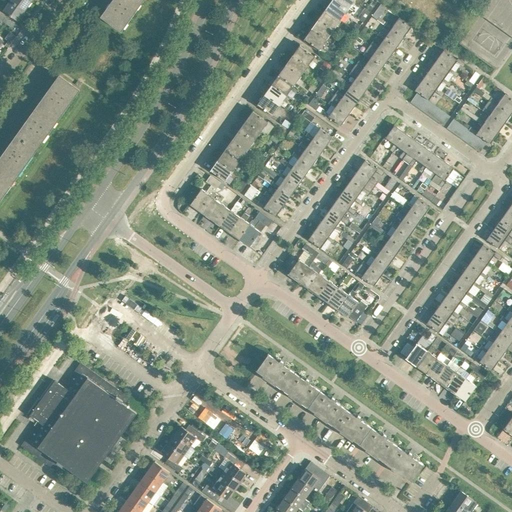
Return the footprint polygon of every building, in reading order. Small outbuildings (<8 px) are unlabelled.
[(32,1),(30,0),(9,0),(10,1),(25,11),(32,1)] [(143,1),(140,0),(112,0),(110,4),(111,4),(102,17),(121,31),(143,1)] [(348,10),(333,0),(332,0),(325,9),(341,20),(348,10)] [(355,0),(354,0),(333,0),(348,10),(355,0)] [(370,12),(377,2),(374,0),(372,0),(366,9),(370,12)] [(18,21),(25,11),(10,1),(3,11),(18,21)] [(386,8),(386,7),(381,4),(372,16),(376,19),(378,20),(380,17),(386,8)] [(341,20),(325,9),(318,19),(333,30),(341,20)] [(15,24),(5,17),(2,21),(4,23),(13,28),(15,24)] [(411,26),(407,23),(400,19),(400,18),(399,17),(393,26),(387,22),(384,26),(390,30),(392,28),(404,37),(412,26),(411,26)] [(337,37),(332,32),(333,30),(318,19),(311,29),(326,40),(332,44),(337,37)] [(352,29),(356,32),(360,26),(356,23),(352,29)] [(404,37),(392,28),(390,30),(388,34),(383,31),(381,33),(380,32),(377,35),(383,40),(385,38),(397,47),(404,37)] [(326,40),(311,29),(304,39),(304,40),(305,39),(319,49),(319,50),(326,40)] [(397,47),(385,38),(383,40),(379,46),(373,41),(370,45),(376,50),(378,48),(390,57),(397,47)] [(300,45),(293,55),(308,66),(315,56),(315,55),(314,56),(300,46),(301,45),(300,45)] [(390,57),(378,48),(376,50),(370,45),(366,51),(363,55),(369,59),(371,58),(383,66),(390,57)] [(466,64),(458,58),(457,59),(444,50),(436,60),(450,70),(452,68),(456,71),(460,65),(463,67),(466,64)] [(301,76),(308,66),(293,55),(286,65),(301,76)] [(383,66),(371,58),(369,59),(365,66),(359,61),(356,65),(362,69),(364,67),(376,76),(383,66)] [(459,74),(456,71),(452,68),(450,70),(436,60),(429,70),(443,80),(445,78),(449,81),(453,75),(456,77),(459,74)] [(320,68),(327,73),(331,66),(325,61),(320,68)] [(301,76),(286,65),(279,75),(294,86),(301,76)] [(376,76),(364,67),(362,69),(356,65),(352,71),(349,74),(356,79),(357,77),(369,86),(376,76)] [(452,83),(449,81),(445,78),(443,80),(429,70),(422,80),(436,90),(438,88),(442,91),(446,85),(449,87),(452,83)] [(473,84),(480,74),(476,71),(469,81),(473,84)] [(330,75),(337,81),(340,77),(332,72),(330,75)] [(294,86),(279,75),(271,85),(287,96),(294,86)] [(47,93),(38,105),(58,119),(80,90),(60,76),(51,88),(50,88),(47,92),(47,93)] [(369,86),(357,77),(356,79),(351,85),(345,81),(342,84),(349,89),(350,87),(362,96),(369,86)] [(486,79),(483,77),(474,89),(482,95),(484,92),(479,89),(486,79)] [(473,84),(469,81),(467,79),(464,83),(471,87),(473,84)] [(445,93),(442,91),(438,88),(436,90),(422,80),(415,90),(417,92),(418,92),(422,96),(427,99),(428,100),(429,100),(435,92),(442,97),(445,93)] [(287,96),(271,85),(264,95),(279,106),(287,96)] [(316,94),(320,98),(327,88),(322,85),(316,94)] [(362,96),(350,87),(349,89),(344,95),(338,90),(335,94),(342,98),(343,97),(355,105),(362,96)] [(415,106),(422,96),(418,92),(417,92),(410,102),(415,106)] [(511,98),(505,93),(499,102),(492,97),(489,100),(496,106),(498,104),(511,114),(511,113),(511,98)] [(355,105),(343,97),(342,98),(335,94),(331,100),(328,104),(331,105),(335,108),(336,106),(348,115),(355,105)] [(279,106),(264,95),(257,105),(258,105),(272,115),(272,116),(279,106)] [(420,109),(427,99),(422,96),(415,106),(420,109)] [(313,98),(309,104),(317,110),(319,106),(318,105),(319,102),(313,98)] [(425,112),(431,103),(428,101),(428,100),(427,99),(420,109),(425,112)] [(504,124),(511,114),(498,104),(496,106),(489,100),(484,107),(482,110),(489,116),(491,114),(504,124)] [(429,116),(436,107),(431,103),(425,112),(429,116)] [(37,149),(58,119),(38,105),(30,117),(29,117),(26,122),(17,134),(37,149)] [(348,115),(336,106),(335,108),(331,105),(326,111),(324,110),(321,113),(328,118),(329,117),(341,126),(348,115)] [(434,119),(441,110),(436,107),(429,116),(434,119)] [(465,113),(475,120),(477,117),(467,109),(465,113)] [(254,111),(253,110),(246,120),(261,131),(268,121),(267,121),(253,111),(254,111)] [(315,117),(305,110),(301,115),(311,122),(315,117)] [(445,114),(441,111),(441,110),(434,119),(439,122),(445,114)] [(444,126),(449,118),(450,117),(445,114),(439,122),(444,126)] [(478,116),(477,117),(475,120),(482,125),(484,123),(498,134),(505,124),(504,124),(491,114),(489,116),(485,122),(478,116)] [(281,125),(288,129),(291,123),(285,119),(281,125)] [(452,132),(458,123),(453,119),(447,128),(452,132)] [(261,131),(246,120),(239,130),(254,141),(261,131)] [(456,135),(463,126),(458,123),(452,132),(456,135)] [(490,144),(498,134),(484,123),(482,125),(478,132),(470,126),(468,130),(472,133),(475,136),(476,134),(478,135),(482,139),(487,142),(490,144)] [(333,137),(317,125),(310,134),(308,132),(305,136),(312,140),(313,138),(325,147),(333,137)] [(396,145),(405,132),(394,125),(385,137),(394,143),(390,150),(393,152),(398,146),(396,145)] [(461,138),(467,130),(463,126),(456,135),(461,138)] [(254,141),(239,130),(232,140),(247,151),(254,141)] [(466,142),(472,133),(468,130),(467,130),(461,138),(466,142)] [(406,152),(415,139),(405,132),(396,145),(398,146),(404,150),(399,157),(403,159),(407,153),(406,152)] [(471,145),(478,135),(476,134),(475,136),(472,133),(466,142),(471,145)] [(0,166),(16,178),(37,149),(17,134),(9,147),(8,146),(5,151),(0,158),(0,166)] [(475,148),(482,139),(478,135),(471,145),(475,148)] [(325,147),(313,138),(312,140),(307,146),(301,142),(298,145),(305,150),(306,148),(318,157),(325,147)] [(415,159),(424,146),(415,139),(406,152),(407,153),(403,159),(409,164),(413,166),(417,160),(415,159)] [(480,152),(487,142),(482,139),(475,148),(480,152)] [(247,151),(232,140),(224,151),(240,161),(247,151)] [(373,158),(376,160),(385,146),(381,143),(379,147),(376,152),(376,153),(373,158)] [(425,166),(434,153),(424,146),(415,159),(417,160),(423,164),(419,171),(422,173),(424,171),(427,167),(425,166)] [(318,157),(306,148),(305,150),(300,156),(294,152),(291,155),(293,156),(298,160),(299,158),(311,167),(318,157)] [(240,161),(224,151),(217,161),(232,171),(240,161)] [(435,173),(444,160),(434,153),(425,166),(427,167),(424,171),(430,175),(429,178),(432,180),(437,174),(435,173)] [(293,156),(289,162),(293,166),(298,160),(293,156)] [(311,167),(299,158),(298,160),(293,166),(289,162),(287,161),(284,165),(287,167),(291,169),(292,168),(305,176),(311,167)] [(365,160),(358,170),(370,179),(371,177),(376,171),(382,176),(385,172),(378,167),(377,168),(365,160)] [(446,180),(454,168),(444,160),(435,173),(437,174),(432,180),(438,185),(442,187),(447,181),(447,180),(446,180)] [(232,171),(217,161),(210,171),(211,171),(211,170),(225,181),(230,175),(236,179),(239,176),(232,171)] [(0,200),(16,178),(0,166),(0,200)] [(262,170),(273,179),(276,174),(265,166),(262,170)] [(305,176),(292,168),(291,169),(287,167),(283,173),(280,171),(278,175),(280,176),(284,179),(285,177),(298,186),(305,176)] [(378,182),(371,177),(370,179),(358,170),(351,180),(363,189),(364,187),(371,192),(375,185),(378,182)] [(221,182),(211,175),(206,181),(211,185),(217,189),(221,182)] [(298,186),(285,177),(284,179),(280,176),(276,183),(273,181),(271,184),(272,185),(277,189),(278,187),(291,196),(298,186)] [(392,177),(386,185),(384,187),(390,191),(391,189),(397,181),(392,177)] [(357,197),(361,200),(366,193),(368,195),(371,192),(364,187),(363,189),(351,180),(344,190),(356,199),(357,197)] [(200,211),(214,192),(217,189),(211,185),(206,193),(201,189),(200,189),(201,190),(191,204),(190,203),(190,204),(200,211)] [(258,190),(255,188),(251,185),(244,195),(251,200),(258,190)] [(291,196),(278,187),(277,189),(272,195),(266,191),(265,192),(264,194),(270,199),(271,197),(284,206),(291,196)] [(422,194),(432,201),(435,196),(426,189),(422,194)] [(361,200),(357,197),(356,199),(344,190),(337,200),(349,208),(350,207),(355,200),(361,205),(364,201),(361,200)] [(391,196),(403,205),(406,202),(407,200),(403,197),(398,193),(397,193),(394,191),(391,196)] [(210,218),(221,203),(215,199),(218,195),(214,192),(200,211),(210,218)] [(373,194),(371,197),(380,204),(382,201),(379,198),(373,194)] [(431,206),(414,195),(408,204),(406,202),(403,205),(409,210),(411,208),(423,217),(431,206)] [(284,206),(271,197),(270,199),(265,205),(259,201),(257,204),(263,209),(264,208),(276,216),(284,206)] [(357,211),(350,207),(349,208),(337,200),(330,209),(342,218),(344,216),(348,210),(354,215),(357,211)] [(220,226),(231,210),(221,203),(210,218),(220,226)] [(230,233),(241,217),(235,213),(239,209),(234,205),(231,210),(220,226),(230,233)] [(423,217),(411,208),(409,210),(405,216),(399,212),(396,215),(402,220),(404,218),(416,227),(423,217)] [(350,221),(344,216),(342,218),(330,209),(323,219),(335,228),(337,226),(341,220),(347,225),(350,221)] [(511,212),(508,210),(501,219),(511,227),(511,212)] [(255,217),(266,225),(268,227),(273,220),(260,211),(255,217)] [(240,239),(251,224),(244,220),(247,216),(244,214),(241,217),(230,233),(240,239)] [(266,225),(255,217),(251,224),(240,239),(250,247),(253,249),(260,239),(257,237),(260,232),(261,232),(266,225)] [(416,227),(404,218),(402,220),(398,226),(392,221),(389,225),(392,227),(395,229),(397,228),(409,237),(416,227)] [(343,231),(337,226),(335,228),(323,219),(316,229),(328,238),(330,236),(333,239),(338,233),(340,234),(343,231)] [(511,227),(501,219),(494,229),(506,238),(508,236),(511,230),(511,229),(511,227)] [(362,229),(359,227),(352,222),(349,226),(359,233),(362,229)] [(370,226),(381,234),(384,231),(372,223),(370,226)] [(409,237),(397,228),(395,229),(392,227),(387,233),(385,231),(382,235),(389,239),(390,237),(402,246),(409,237)] [(336,240),(333,239),(330,236),(328,238),(316,229),(308,239),(321,248),(325,251),(331,242),(333,244),(336,240)] [(506,238),(494,229),(486,240),(499,248),(505,240),(511,244),(511,243),(511,239),(508,236),(506,238)] [(355,239),(343,231),(340,234),(352,243),(354,240),(355,239)] [(402,246),(390,237),(389,239),(384,245),(378,241),(375,245),(382,249),(383,247),(395,256),(402,246)] [(298,281),(309,266),(313,261),(319,253),(306,243),(302,249),(310,255),(304,263),(299,259),(298,259),(299,260),(289,274),(288,273),(288,274),(298,281)] [(483,244),(476,255),(488,263),(489,262),(494,256),(500,260),(503,256),(496,252),(495,252),(483,244)] [(395,256),(383,247),(382,249),(377,255),(371,251),(368,254),(371,256),(375,259),(376,257),(388,266),(395,256)] [(496,266),(489,262),(488,263),(476,255),(469,264),(481,273),(482,271),(486,274),(491,268),(493,270),(496,266)] [(388,266),(376,257),(375,259),(371,256),(366,262),(364,261),(361,264),(368,269),(369,267),(381,276),(388,266)] [(351,263),(346,260),(342,265),(347,269),(351,263)] [(308,288),(319,273),(321,269),(315,265),(316,263),(313,261),(309,266),(298,281),(308,288)] [(511,269),(511,268),(503,262),(498,268),(508,275),(511,269)] [(381,276),(369,267),(368,269),(361,264),(357,270),(354,274),(361,279),(362,278),(374,286),(381,276)] [(489,276),(486,274),(482,271),(481,273),(469,264),(462,274),(474,283),(475,281),(479,284),(484,278),(486,279),(489,276)] [(318,295),(329,280),(319,273),(308,288),(318,295)] [(474,283),(462,274),(455,284),(467,293),(468,291),(473,285),(479,289),(482,286),(479,284),(475,281),(474,283)] [(328,303),(339,287),(329,280),(318,295),(328,303)] [(368,305),(361,300),(359,302),(352,297),(359,288),(362,289),(364,286),(359,282),(349,295),(338,310),(348,317),(349,316),(356,321),(368,305)] [(475,295),(468,291),(467,293),(455,284),(448,294),(460,302),(461,301),(466,294),(472,299),(475,295)] [(482,286),(479,289),(491,298),(494,295),(494,294),(490,292),(482,286)] [(338,310),(349,295),(339,287),(328,303),(338,310)] [(468,305),(461,301),(460,302),(448,294),(441,303),(453,312),(454,310),(458,313),(463,307),(465,309),(468,305)] [(487,304),(475,295),(472,299),(484,308),(487,305),(487,304)] [(461,315),(458,313),(454,310),(453,312),(441,303),(434,313),(446,322),(447,320),(452,314),(458,319),(461,315)] [(477,306),(474,311),(480,315),(483,310),(477,306)] [(487,325),(490,321),(494,315),(488,311),(481,320),(487,325)] [(511,312),(510,311),(505,317),(503,315),(500,319),(506,324),(508,322),(511,324),(511,312)] [(454,325),(447,320),(446,322),(434,313),(426,324),(443,335),(449,327),(451,328),(454,325)] [(474,330),(481,335),(487,327),(480,322),(474,330)] [(511,324),(508,322),(506,324),(502,330),(496,325),(493,329),(499,333),(501,332),(511,339),(511,324)] [(511,342),(511,339),(501,332),(499,333),(495,340),(489,335),(486,339),(489,340),(492,343),(494,341),(506,350),(511,342)] [(416,366),(427,350),(431,345),(433,342),(437,337),(432,334),(428,339),(427,338),(421,346),(417,343),(416,343),(417,344),(406,358),(405,358),(416,366)] [(441,340),(437,337),(433,342),(437,346),(441,340)] [(506,350),(494,341),(492,343),(489,340),(484,346),(482,345),(479,348),(482,350),(485,353),(487,351),(499,360),(506,350)] [(443,349),(453,356),(456,351),(446,344),(443,349)] [(426,373),(437,357),(441,352),(431,345),(427,350),(416,366),(426,373)] [(499,360),(487,351),(485,353),(482,350),(477,356),(475,354),(472,358),(479,363),(480,362),(492,371),(499,360)] [(283,389),(295,372),(284,365),(285,363),(281,360),(280,361),(268,353),(268,354),(257,370),(256,369),(256,370),(283,389)] [(463,362),(466,358),(460,353),(457,357),(463,362)] [(436,380),(447,364),(437,357),(426,373),(436,380)] [(120,436),(123,432),(136,413),(137,413),(125,404),(130,397),(81,362),(64,386),(55,380),(30,415),(39,421),(21,445),(59,472),(63,465),(87,482),(88,481),(104,458),(110,463),(127,441),(120,436)] [(445,387),(456,371),(447,364),(436,380),(445,387)] [(497,380),(488,373),(476,365),(472,370),(484,378),(493,385),(497,380)] [(455,394),(466,378),(456,371),(445,387),(455,394)] [(308,407),(320,391),(310,383),(311,381),(306,378),(305,380),(295,372),(283,389),(308,407)] [(477,386),(466,378),(455,394),(466,401),(466,400),(476,386),(477,386)] [(334,426),(346,409),(336,402),(337,400),(332,396),(331,398),(320,391),(308,407),(334,426)] [(360,444),(372,427),(361,420),(363,418),(358,415),(357,416),(346,409),(334,426),(360,444)] [(511,416),(504,428),(504,427),(503,428),(511,434),(511,416)] [(205,436),(191,426),(193,428),(190,432),(182,426),(179,430),(178,429),(174,434),(190,446),(197,437),(202,441),(205,436)] [(382,435),(372,427),(360,444),(385,463),(397,446),(387,438),(388,437),(383,433),(382,435)] [(190,446),(174,434),(168,443),(184,455),(190,446)] [(215,447),(217,445),(212,441),(208,445),(214,450),(214,449),(215,447)] [(184,455),(168,443),(164,449),(165,450),(162,453),(171,459),(167,464),(181,474),(184,470),(182,469),(183,468),(178,464),(184,455)] [(408,453),(397,446),(385,463),(412,482),(413,481),(412,481),(423,465),(424,465),(413,457),(414,455),(409,452),(408,453)] [(238,466),(242,460),(229,450),(224,457),(230,462),(225,470),(241,482),(245,477),(244,476),(246,472),(238,466)] [(170,472),(155,461),(148,471),(163,482),(170,472)] [(306,468),(299,478),(313,488),(320,478),(306,468)] [(235,491),(241,482),(225,470),(218,479),(235,491)] [(163,482),(148,471),(141,481),(156,492),(163,482)] [(313,488),(299,478),(291,488),(305,498),(313,488)] [(230,497),(235,491),(218,479),(212,488),(207,484),(202,491),(217,502),(217,501),(214,499),(218,493),(227,499),(229,496),(230,497)] [(156,492),(141,481),(133,491),(148,502),(156,492)] [(187,484),(184,482),(176,492),(180,494),(187,484)] [(193,489),(189,486),(182,496),(186,498),(193,489)] [(305,498),(291,488),(284,498),(298,508),(305,498)] [(148,502),(133,491),(127,501),(141,511),(148,502)] [(461,491),(453,501),(468,511),(471,511),(478,503),(461,491)] [(173,504),(180,494),(176,492),(169,502),(173,504)] [(345,496),(340,492),(332,503),(337,507),(345,496)] [(346,511),(367,511),(372,505),(359,496),(359,495),(346,511)] [(179,508),(186,498),(182,496),(175,505),(179,508)] [(205,511),(219,511),(222,509),(207,498),(200,508),(205,511)] [(295,511),(298,508),(284,498),(277,508),(278,509),(276,511),(295,511)] [(325,507),(329,501),(324,498),(320,503),(325,507)] [(141,511),(127,501),(120,511),(121,511),(141,511)] [(468,511),(453,501),(446,511),(448,511),(468,511)] [(162,511),(166,511),(173,504),(169,502),(162,511)] [(5,511),(10,506),(6,503),(2,510),(0,511),(5,511)] [(333,511),(337,507),(332,503),(328,509),(331,511),(333,511)]
